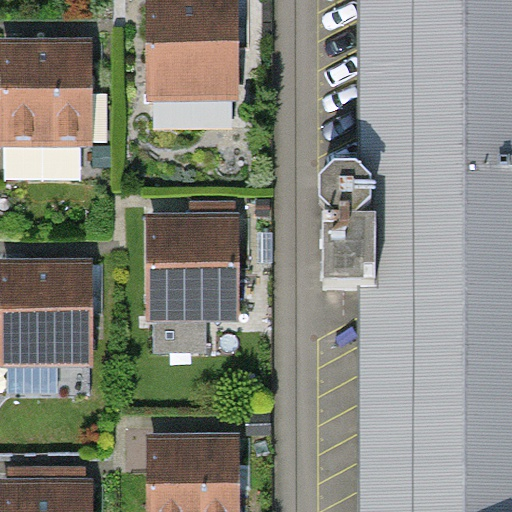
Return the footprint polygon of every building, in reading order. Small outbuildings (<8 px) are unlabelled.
[(511,511),(511,0),(358,0),(356,184),(337,185),(324,200),(324,225),(335,237),(324,236),(325,304),(362,304),(362,511),(511,511)] [(240,3),(150,3),(150,109),(241,109),(240,3)] [(95,50),(4,50),(4,156),(95,156),(95,50)] [(239,225),(148,225),(148,331),(239,331),(239,225)] [(94,272),(3,272),(3,378),(94,378),(94,272)] [(239,511),(239,443),(148,443),(148,511),(239,511)] [(93,511),(94,490),(3,490),(3,511),(93,511)]
